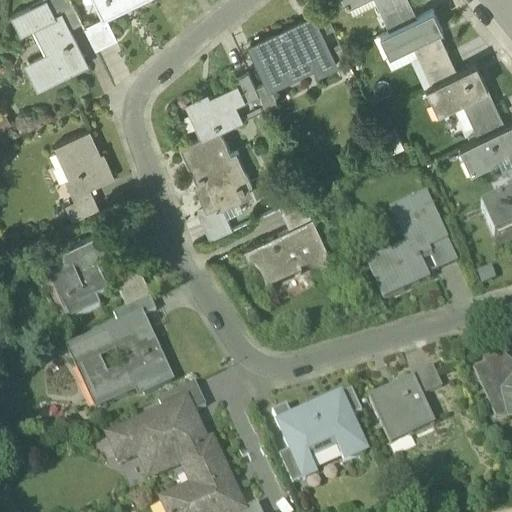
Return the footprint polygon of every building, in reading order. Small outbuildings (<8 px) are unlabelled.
[(29,62),(40,85),(68,72),(69,74),(88,65),(75,39),(73,40),(67,29),(68,29),(60,13),(55,16),(46,0),(43,0),(11,16),(20,34),(38,25),(51,52),(29,62)] [(60,13),(68,29),(82,22),(71,0),(46,0),(55,16),(60,13)] [(93,0),(101,16),(103,19),(107,17),(141,0),(93,0)] [(316,21),(321,33),(334,27),(321,0),(318,0),(307,6),(311,15),(314,21),(316,21)] [(375,0),(377,3),(389,28),(417,16),(410,2),(408,3),(406,0),(345,0),(346,2),(350,0),(375,0)] [(352,15),(377,3),(375,0),(350,0),(346,2),(352,15)] [(433,8),(417,16),(389,28),(380,32),(390,54),(412,43),(418,56),(423,66),(426,64),(445,55),(444,53),(435,33),(443,29),(433,8)] [(311,15),(301,20),(304,26),(314,21),(311,15)] [(84,25),(96,49),(118,39),(107,17),(103,19),(101,16),(84,25)] [(267,81),(269,87),(270,86),(289,78),(286,72),(312,60),(318,73),(336,65),(321,33),(316,21),(314,21),(304,26),(301,20),(249,44),(267,81)] [(412,43),(390,54),(386,55),(392,68),(418,56),(412,43)] [(348,58),(343,46),(336,49),(341,61),(348,58)] [(426,64),(435,82),(457,72),(448,51),(444,53),(445,55),(426,64)] [(426,86),(438,111),(454,104),(488,88),(476,63),(457,72),(435,82),(431,84),(426,86)] [(423,66),(431,84),(435,82),(426,64),(423,66)] [(245,101),(259,94),(256,86),(248,71),(234,77),(237,83),(237,82),(245,100),(245,101)] [(267,81),(256,86),(259,94),(266,109),(278,103),(270,86),(269,87),(267,81)] [(199,135),(200,137),(200,139),(219,130),(243,119),(236,104),(245,100),(237,82),(237,83),(204,98),(203,96),(188,103),(202,133),(199,135)] [(473,125),(479,136),(505,125),(488,88),(454,104),(465,128),(473,125)] [(4,111),(0,113),(0,136),(14,128),(4,111)] [(471,170),(492,160),(505,153),(511,168),(511,121),(505,125),(479,136),(471,140),(460,145),(471,170)] [(395,125),(382,131),(392,153),(405,147),(395,125)] [(465,128),(471,140),(479,136),(473,125),(465,128)] [(230,154),(219,130),(200,139),(200,137),(180,147),(196,182),(201,180),(206,191),(201,193),(207,207),(209,210),(221,204),(226,216),(242,209),(239,201),(235,193),(234,191),(238,189),(240,192),(245,190),(244,188),(244,187),(248,185),(249,186),(252,184),(246,172),(244,172),(236,154),(239,153),(238,150),(230,154)] [(74,199),(76,202),(93,194),(90,188),(114,176),(104,153),(101,155),(90,131),(55,147),(70,179),(66,181),(74,199)] [(511,177),(511,168),(505,153),(492,160),(502,182),(507,179),(511,177)] [(205,208),(207,207),(201,193),(206,191),(201,180),(196,182),(193,184),(205,208)] [(235,193),(239,201),(253,194),(249,186),(248,185),(244,187),(244,188),(245,190),(240,192),(238,189),(234,191),(235,193)] [(64,204),(72,219),(98,207),(93,194),(76,202),(74,199),(64,204)] [(494,240),(511,232),(511,195),(481,211),(494,240)] [(279,206),(289,228),(312,218),(302,196),(279,206)] [(365,266),(383,304),(429,283),(420,263),(429,259),(427,254),(447,244),(425,197),(389,214),(405,248),(365,266)] [(226,216),(221,204),(209,210),(207,207),(205,208),(197,211),(210,239),(232,229),(226,216)] [(245,249),(265,292),(299,276),(298,274),(331,258),(312,218),(289,228),(245,249)] [(70,272),(51,280),(63,307),(75,301),(82,318),(100,310),(96,301),(108,296),(101,281),(104,280),(102,277),(96,279),(93,274),(112,266),(107,256),(112,254),(102,232),(60,252),(70,272)] [(429,259),(436,274),(457,265),(447,244),(427,254),(429,259)] [(491,268),(476,274),(481,288),(496,282),(491,268)] [(112,281),(126,313),(150,301),(136,270),(112,281)] [(59,329),(82,318),(75,301),(63,307),(51,280),(39,286),(59,329)] [(156,312),(150,301),(126,313),(113,319),(118,330),(132,323),(156,312)] [(118,330),(106,335),(115,355),(123,372),(134,395),(140,392),(143,397),(170,385),(147,336),(140,339),(132,323),(118,330)] [(95,413),(134,395),(123,372),(106,381),(98,363),(115,355),(106,335),(68,353),(95,413)] [(507,422),(508,422),(511,417),(511,368),(510,372),(504,367),(507,362),(499,356),(482,364),(484,368),(472,374),(480,390),(480,389),(481,390),(487,391),(492,395),(486,402),(495,422),(507,422)] [(412,382),(420,401),(440,392),(430,370),(410,379),(411,383),(412,382)] [(368,403),(386,441),(405,432),(409,439),(433,428),(420,401),(412,382),(411,383),(368,403)] [(171,411),(174,419),(185,415),(187,419),(205,411),(194,387),(158,404),(163,415),(171,411)] [(480,390),(486,402),(492,395),(487,391),(481,390),(480,389),(480,390)] [(340,398),(350,420),(361,415),(351,393),(340,398)] [(303,484),(317,477),(314,470),(311,464),(314,463),(311,457),(334,446),(340,458),(343,465),(366,455),(350,420),(340,398),(291,421),(286,410),(272,416),(289,455),(303,484)] [(181,468),(186,479),(221,463),(212,444),(206,447),(198,429),(193,432),(187,419),(185,415),(174,419),(171,411),(163,415),(107,441),(119,468),(137,459),(148,483),(181,468)] [(311,464),(314,470),(340,458),(334,446),(311,457),(314,463),(311,464)] [(278,460),(292,489),(303,484),(289,455),(278,460)] [(243,511),(221,463),(186,479),(191,490),(160,504),(164,511),(243,511)]
